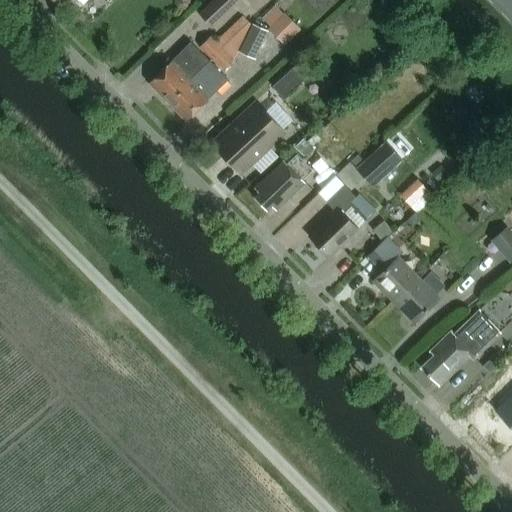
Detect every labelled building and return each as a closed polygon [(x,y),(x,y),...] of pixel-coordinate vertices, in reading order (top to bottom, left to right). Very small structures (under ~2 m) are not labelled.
[(51,0),(56,5),(62,0),(66,4),(70,0),(69,0),(71,0),(80,8),(87,0),(51,0)] [(212,0),(198,13),(213,28),(241,0),(212,0)] [(290,10),(296,4),(292,0),(283,0),(265,18),(290,44),(306,28),(290,10)] [(221,50),(211,60),(223,72),(233,62),(238,54),(254,60),(267,32),(251,26),(248,23),(221,49),(221,50)] [(199,48),(211,60),(221,50),(221,49),(210,38),(199,48)] [(149,85),(167,104),(209,63),(190,44),(149,85)] [(209,63),(167,104),(186,123),(227,82),(209,63)] [(300,63),(272,89),(282,100),(310,75),(300,63)] [(284,135),(256,104),(212,145),(240,176),(284,135)] [(357,156),(350,163),(356,169),(355,170),(372,189),(402,162),(385,143),(363,163),(357,156)] [(254,191),(258,195),(254,199),(266,212),(271,208),(275,212),(303,184),(301,182),(311,172),(295,156),(285,165),(283,163),(254,191)] [(417,181),(408,189),(418,200),(410,208),(416,215),(433,198),(427,192),(423,187),(417,181)] [(309,238),(328,259),(358,230),(357,230),(366,222),(349,205),(355,199),(343,187),(326,204),(335,213),(309,238)] [(349,205),(366,222),(375,213),(359,196),(355,199),(349,205)] [(384,223),(373,232),(379,240),(390,231),(384,223)] [(489,242),(509,265),(511,262),(511,234),(506,228),(489,242)] [(387,238),(366,258),(382,274),(383,273),(398,258),(402,254),(387,238)] [(372,283),(393,304),(418,279),(398,258),(383,273),(382,274),(372,283)] [(435,296),(421,282),(418,279),(393,304),(414,325),(439,300),(435,296)] [(474,359),(500,334),(475,308),(429,354),(433,357),(420,370),(435,384),(440,379),(444,383),(471,356),(474,359)] [(494,356),(482,368),(488,374),(500,363),(494,356)] [(511,395),(490,413),(511,435),(511,395)]
